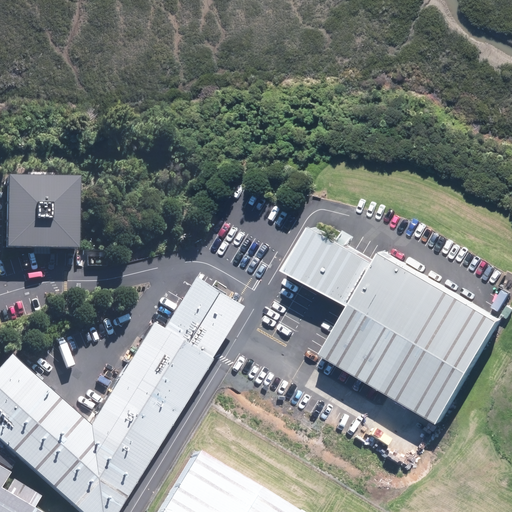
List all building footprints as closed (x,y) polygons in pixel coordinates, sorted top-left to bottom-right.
[(82,179),(9,178),(8,251),(81,252),(82,179)] [(358,300),(390,248),(333,214),(301,266),(358,300)] [(507,319),(390,248),(358,300),(325,353),(443,425),(507,319)] [(0,366),(0,442),(80,511),(118,511),(213,362),(247,308),(198,277),(165,329),(156,323),(87,429),(23,367),(9,356),(0,366)] [(300,511),(204,454),(168,511),(300,511)] [(0,511),(30,511),(2,495),(14,476),(0,467),(0,511)]
